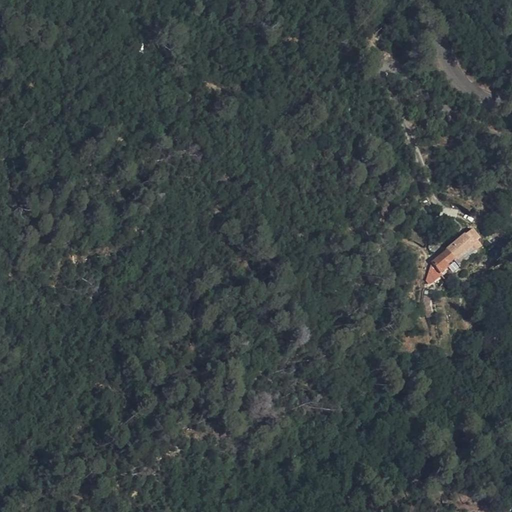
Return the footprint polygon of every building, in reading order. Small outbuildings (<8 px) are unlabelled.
[(469,232),(475,242),(482,237),(475,228),(469,232)] [(463,251),(473,244),(466,234),(464,231),(446,244),(453,254),(454,256),(462,250),(463,251)] [(469,232),(466,234),(473,244),(475,242),(469,232)] [(482,237),(477,244),(474,246),(477,250),(486,243),(482,237)] [(446,244),(443,249),(433,256),(440,267),(448,262),(446,259),(453,254),(446,244)] [(464,253),(474,246),(473,244),(463,251),(464,253)]
